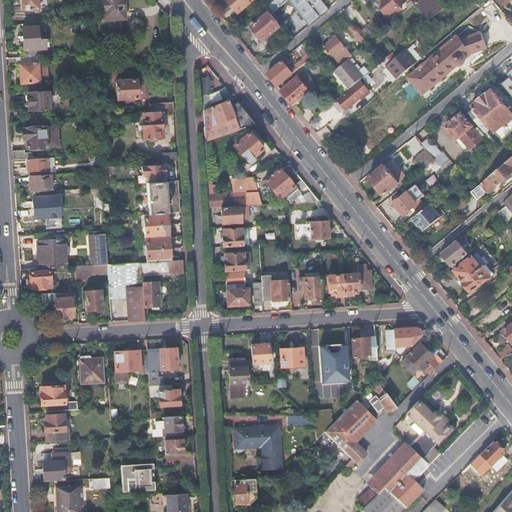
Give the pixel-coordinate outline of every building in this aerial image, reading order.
[(20,0),(21,10),(39,9),(38,0),(20,0)] [(100,0),(102,20),(125,18),(123,0),(100,0)] [(231,0),(241,11),(253,0),(231,0)] [(329,8),(322,0),(275,0),(265,9),(270,14),(272,12),(286,0),(291,0),(311,23),(329,8)] [(406,2),(405,0),(374,0),(371,3),(385,19),(394,12),(406,2)] [(414,3),(402,14),(405,18),(417,7),(414,3)] [(265,9),(251,21),(254,26),(265,40),(280,27),(270,14),(265,9)] [(71,20),(85,19),(85,11),(71,12),(71,20)] [(360,33),(353,25),(348,28),(363,47),(368,43),(367,42),(360,33)] [(23,57),(34,56),(36,56),(36,49),(45,49),(45,39),(38,39),(37,26),(22,27),(23,50),(22,50),(23,57)] [(366,28),(360,33),(367,42),(373,36),(366,28)] [(459,36),(429,60),(433,64),(420,76),(430,88),(471,54),(489,48),(483,33),(463,41),(459,36)] [(326,45),(342,65),(351,57),(352,56),(338,37),(326,45)] [(292,64),(301,56),(296,49),(286,56),(292,64)] [(388,66),(398,78),(418,62),(407,50),(388,66)] [(23,57),(16,58),(17,66),(21,66),(21,72),(20,72),(20,84),(39,83),(38,64),(35,64),(34,56),(23,57)] [(342,65),(334,72),(349,89),(360,80),(362,78),(365,75),(351,57),(342,65)] [(290,70),(294,74),(307,62),(304,59),(290,70)] [(433,64),(429,60),(409,77),(423,94),(430,88),(420,76),(433,64)] [(283,61),(268,74),(279,87),(294,74),(290,70),(283,61)] [(511,66),(506,71),(509,75),(502,81),(511,92),(511,66)] [(301,75),(282,91),(294,106),(302,99),(311,91),(307,86),(303,81),(304,79),(301,75)] [(139,98),(138,80),(118,81),(118,99),(139,98)] [(315,80),(307,86),(311,91),(319,85),(315,80)] [(361,97),(362,99),(370,92),(360,80),(349,89),(337,99),(346,109),(361,97)] [(469,113),(497,146),(502,142),(494,132),(511,116),(511,112),(492,89),(472,106),(474,109),(469,113)] [(49,110),(48,92),(28,93),(29,111),(49,110)] [(217,122),(204,127),(205,141),(256,124),(238,102),(230,106),(228,100),(211,107),(217,122)] [(174,111),(173,102),(149,103),(149,112),(160,112),(174,111)] [(160,112),(149,112),(143,113),(144,138),(163,137),(162,118),(160,118),(160,112)] [(457,139),(460,136),(462,134),(469,142),(467,144),(471,149),(482,140),(481,138),(485,135),(478,126),(474,130),(461,115),(446,127),(457,139)] [(511,116),(494,132),(502,142),(507,138),(511,133),(511,116)] [(54,136),(53,127),(28,129),(29,137),(26,138),(27,148),(58,146),(57,136),(54,136)] [(246,162),(263,148),(250,132),(233,146),(246,162)] [(462,134),(460,136),(467,144),(469,142),(462,134)] [(430,140),(424,145),(426,148),(434,157),(440,152),(430,140)] [(404,146),(367,175),(384,196),(399,183),(403,188),(409,182),(393,162),(408,150),(404,146)] [(414,158),(423,170),(436,160),(434,157),(426,148),(414,158)] [(25,150),(12,151),(13,161),(27,160),(33,160),(32,153),(25,153),(25,150)] [(177,161),(176,152),(161,153),(161,162),(177,161)] [(511,158),(472,191),(478,199),(488,191),(489,192),(511,173),(511,158)] [(48,159),(33,160),(27,160),(28,174),(49,172),(48,159)] [(147,182),(165,181),(164,165),(146,166),(147,182)] [(296,172),(289,165),(282,170),(280,168),(265,181),(280,198),(285,194),(289,199),(298,191),(289,179),(296,172)] [(442,173),(452,184),(454,182),(445,171),(442,173)] [(50,175),(29,176),(30,192),(51,191),(50,175)] [(232,177),(232,193),(234,193),(235,206),(239,206),(261,205),(258,191),(245,192),(244,177),(232,177)] [(179,193),(178,180),(165,181),(147,182),(149,213),(167,212),(180,212),(179,199),(177,198),(172,198),(171,200),(171,204),(167,204),(166,190),(170,190),(171,193),(172,195),(177,194),(179,193)] [(319,201),(310,190),(299,198),(303,202),(319,201)] [(416,201),(409,192),(395,203),(404,215),(414,207),(412,205),(416,201)] [(232,193),(208,194),(209,207),(220,207),(235,206),(234,193),(232,193)] [(34,219),(45,218),(59,217),(58,197),(33,198),(34,219)] [(432,205),(441,217),(444,214),(435,203),(432,205)] [(422,225),(426,230),(441,217),(432,205),(431,204),(414,218),(420,226),(422,225)] [(240,220),(239,206),(220,207),(221,223),(240,222),(240,220)] [(248,206),(239,206),(240,220),(249,219),(248,206)] [(498,218),(505,226),(507,224),(511,220),(511,212),(507,206),(501,210),(504,214),(498,218)] [(142,214),(143,226),(169,224),(169,218),(167,215),(167,212),(149,213),(146,214),(142,214)] [(59,217),(45,218),(46,228),(60,227),(59,217)] [(310,230),(329,229),(328,220),(310,221),(310,230)] [(295,224),(295,231),(310,230),(310,221),(306,222),(306,223),(295,224)] [(169,224),(143,226),(143,238),(168,236),(168,233),(170,231),(169,224)] [(221,229),(222,246),(242,245),(241,228),(221,229)] [(329,239),(329,229),(310,230),(311,239),(311,240),(329,239)] [(310,230),(295,231),(295,238),(307,237),(308,239),(311,239),(310,230)] [(105,240),(104,231),(95,232),(97,265),(107,265),(106,252),(105,240)] [(168,236),(143,238),(144,249),(171,248),(170,241),(168,239),(168,236)] [(36,240),(38,269),(66,267),(64,238),(36,240)] [(461,238),(442,253),(452,266),(468,253),(461,244),(463,242),(461,238)] [(144,249),(145,262),(170,260),(170,257),(172,255),(171,248),(144,249)] [(244,269),(242,252),(223,253),(224,259),(223,260),(224,270),(244,269)] [(296,253),(287,254),(288,268),(297,268),(296,253)] [(455,270),(472,291),(491,276),(483,266),(485,263),(477,253),(473,257),(472,255),(455,270)] [(169,271),(183,271),(183,259),(170,260),(145,262),(140,262),(141,275),(169,273),(169,271)] [(107,273),(109,297),(127,296),(127,287),(142,287),(142,286),(141,275),(140,262),(107,265),(107,273)] [(483,266),(491,276),(494,273),(485,263),(483,266)] [(75,266),(75,275),(107,273),(107,265),(97,265),(81,266),(75,266)] [(367,265),(358,265),(358,274),(359,290),(372,289),(371,271),(367,271),(367,265)] [(50,286),(49,270),(29,271),(30,281),(31,281),(31,287),(50,286)] [(224,273),(225,283),(244,282),(244,272),(224,273)] [(358,274),(342,275),(344,296),(352,295),(352,290),(359,290),(358,274)] [(273,275),(260,275),(261,281),(262,301),(288,299),(286,279),(273,280),(273,275)] [(344,296),(342,275),(327,276),(328,291),(334,291),(335,296),(344,296)] [(320,297),(319,277),(298,277),(299,290),(304,289),(304,298),(320,297)] [(254,304),(262,304),(262,301),(261,281),(252,282),(254,304)] [(142,287),(143,306),(159,306),(158,286),(142,286),(142,287)] [(127,296),(129,321),(144,320),(143,306),(142,287),(127,287),(127,296)] [(248,305),(248,288),(225,289),(226,306),(248,305)] [(102,298),(101,290),(85,291),(86,310),(102,309),(102,298)] [(77,291),(42,293),(43,301),(55,301),(57,317),(73,316),(71,297),(77,296),(77,291)] [(397,359),(422,334),(419,329),(414,328),(394,329),(394,345),(400,345),(401,349),(395,349),(395,356),(397,359)] [(376,360),(375,337),(351,338),(352,358),(369,357),(369,360),(376,360)] [(275,363),(274,348),(269,348),(269,344),(251,345),(252,364),(275,363)] [(429,375),(440,364),(419,344),(406,357),(419,371),(422,368),(429,375)] [(497,355),(500,359),(511,350),(511,347),(509,344),(497,355)] [(346,366),(346,356),(345,345),(319,347),(321,382),(347,381),(346,366)] [(149,385),(160,385),(159,377),(157,377),(157,371),(161,368),(177,367),(176,348),(147,349),(147,351),(148,374),(149,385)] [(303,366),(302,348),(279,350),(281,368),(303,366)] [(148,374),(147,351),(114,353),(115,371),(140,370),(140,374),(148,374)] [(100,372),(99,358),(89,358),(88,357),(80,357),(79,358),(81,383),(103,382),(103,372),(100,372)] [(381,375),(387,369),(386,362),(384,357),(377,358),(381,375)] [(387,369),(394,362),(390,357),(386,362),(387,369)] [(247,363),(244,359),(227,361),(230,397),(244,396),(243,382),(246,382),(247,380),(246,367),(247,367),(247,363)] [(271,386),(272,378),(251,377),(250,385),(271,386)] [(284,378),(276,378),(276,389),(284,388),(284,378)] [(390,412),(396,406),(377,382),(372,387),(380,397),(377,399),(388,412),(390,412)] [(78,410),(78,403),(64,403),(63,386),(40,387),(41,404),(47,404),(48,412),(78,410)] [(178,396),(178,390),(158,390),(159,405),(179,405),(179,396),(178,396)] [(434,412),(421,399),(418,402),(418,401),(406,413),(406,414),(426,432),(436,442),(452,428),(448,422),(449,422),(443,415),(440,418),(440,416),(436,410),(434,412)] [(358,464),(366,455),(355,444),(377,422),(357,403),(356,402),(335,423),(325,433),(339,446),(353,460),(356,463),(358,464)] [(47,432),(47,439),(48,441),(64,440),(64,438),(64,430),(65,430),(64,414),(47,415),(47,422),(45,422),(46,432),(47,432)] [(181,430),(180,416),(164,417),(164,420),(152,421),(152,426),(148,426),(148,437),(184,434),(183,430),(181,430)] [(315,427),(315,422),(308,416),(287,416),(287,426),(315,427)] [(280,460),(278,427),(233,429),(234,448),(259,447),(260,461),(280,460)] [(437,443),(436,442),(426,432),(410,448),(411,449),(419,458),(421,459),(437,443)] [(166,455),(182,454),(182,439),(164,440),(166,455)] [(500,448),(493,441),(480,455),(496,471),(508,460),(502,454),(498,450),(500,448)] [(387,491),(419,458),(411,449),(383,476),(377,483),(375,481),(373,480),(369,484),(378,493),(384,487),(387,491)] [(53,461),(42,461),(44,480),(63,479),(63,473),(71,472),(71,465),(70,452),(70,451),(52,453),(53,461)] [(52,453),(42,453),(42,461),(53,461),(52,453)] [(426,464),(421,459),(419,458),(387,491),(404,508),(422,491),(411,480),(426,464)] [(349,470),(356,463),(353,460),(345,467),(349,470)] [(149,487),(148,466),(124,467),(126,488),(149,487)] [(115,488),(114,477),(97,478),(98,489),(115,488)] [(256,479),(234,480),(235,503),(251,503),(255,498),(255,490),(256,490),(256,479)] [(72,511),(71,487),(48,489),(49,496),(51,496),(52,508),(49,508),(49,511),(72,511)] [(400,511),(404,508),(387,491),(384,487),(378,493),(376,495),(363,508),(361,510),(362,511),(400,511)] [(357,502),(363,508),(376,495),(370,489),(357,502)] [(185,510),(185,494),(165,495),(166,511),(185,510)] [(511,511),(511,504),(505,497),(491,511),(511,511)] [(442,511),(445,509),(434,500),(426,508),(430,511),(434,511),(436,511),(437,511),(442,511)]
